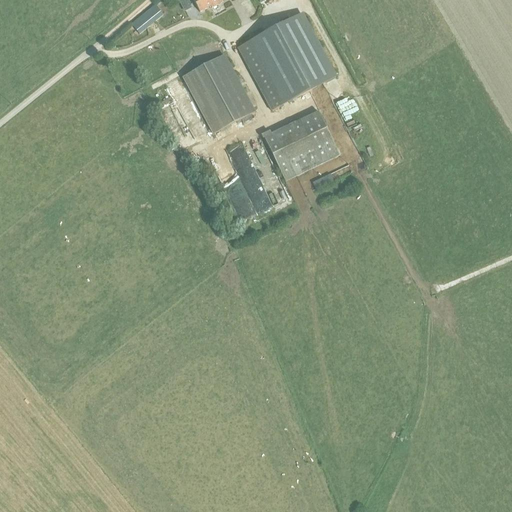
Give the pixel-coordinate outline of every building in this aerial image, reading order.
[(193,9),(188,0),(178,0),(185,13),(193,9)] [(237,0),(238,2),(240,0),(193,0),(201,14),(211,8),(212,9),(223,4),(221,0),(237,0)] [(132,25),(141,35),(164,16),(156,6),(132,25)] [(238,49),(272,113),(341,76),(304,14),(238,49)] [(183,79),(214,136),(256,113),(226,56),(183,79)] [(172,98),(156,106),(158,111),(174,102),(172,98)] [(265,139),(286,183),(340,157),(319,112),(272,135),(270,132),(262,136),(264,140),(265,139)] [(165,121),(154,127),(159,136),(162,134),(163,135),(170,131),(165,121)] [(235,143),(218,150),(234,184),(228,187),(223,176),(217,179),(219,185),(217,186),(225,204),(254,191),(254,192),(268,186),(246,137),(235,142),(235,143)] [(206,160),(197,165),(201,174),(211,169),(206,160)] [(331,175),(313,184),(316,191),(334,182),(331,175)]
